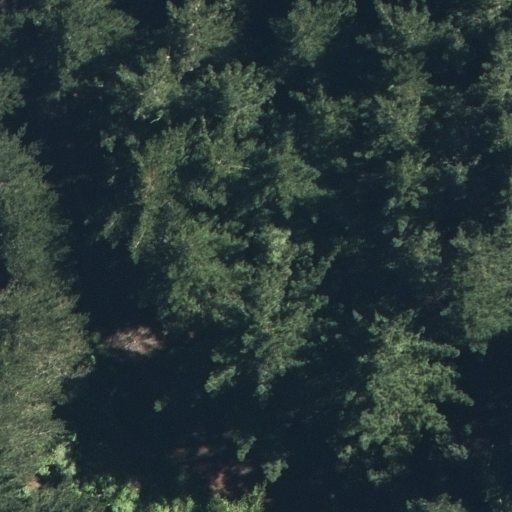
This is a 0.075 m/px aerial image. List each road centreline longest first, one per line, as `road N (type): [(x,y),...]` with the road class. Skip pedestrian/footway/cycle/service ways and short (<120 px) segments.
road 1 (track): [(0,17),(120,353),(193,456),(265,511)]
road 2 (track): [(371,511),(435,480),(511,397)]
